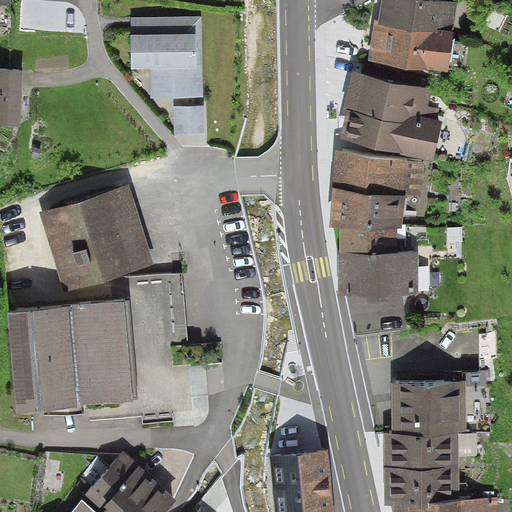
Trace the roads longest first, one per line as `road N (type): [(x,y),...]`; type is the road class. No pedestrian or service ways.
road 1 (secondary): [(363,511),(298,174)]
road 2 (residential): [(211,444),(238,373),(202,179)]
road 3 (residential): [(94,0),(123,86),(202,179)]
road 4 (residential): [(0,432),(68,442),(211,444)]
road 5 (secondary): [(298,174),(296,0)]
